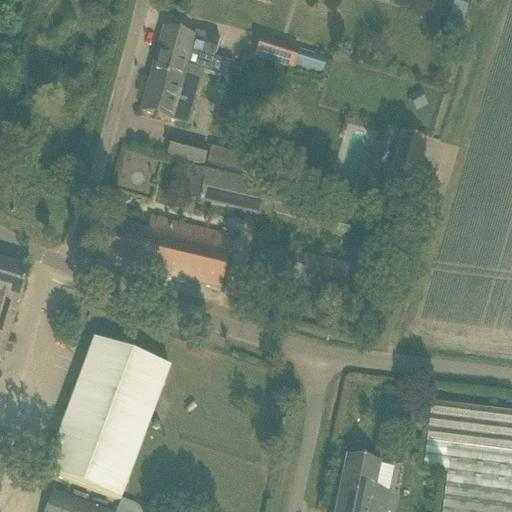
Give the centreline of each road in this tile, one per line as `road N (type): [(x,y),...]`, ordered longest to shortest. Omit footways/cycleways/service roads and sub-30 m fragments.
road 1 (track): [(387,365),(495,0)]
road 2 (unclassified): [(325,362),(66,265)]
road 3 (unclassified): [(66,265),(138,0)]
road 4 (track): [(6,511),(23,404),(66,265)]
road 5 (unclassified): [(511,383),(325,362)]
road 6 (unclassified): [(288,511),(325,362)]
